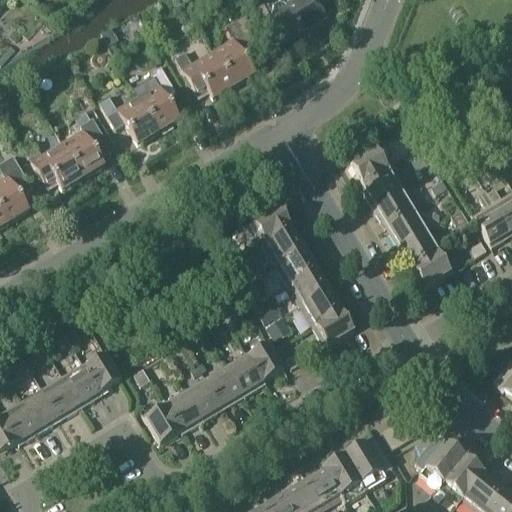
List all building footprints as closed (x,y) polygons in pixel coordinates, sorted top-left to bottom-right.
[(272,0),(262,6),(269,18),(268,19),(283,45),(323,21),(310,0),(272,0)] [(232,91),(254,78),(241,57),(251,51),(235,25),(225,31),(232,43),(211,56),(232,91)] [(232,91),(211,56),(191,69),(184,57),(173,63),(195,98),(205,92),(212,103),(232,91)] [(511,68),(502,75),(511,91),(511,68)] [(151,81),(130,94),(135,102),(156,137),(178,124),(165,103),(175,97),(159,71),(149,77),(151,81)] [(130,94),(135,102),(115,114),(107,102),(97,108),(113,134),(123,128),(136,149),(156,137),(135,102),(130,94)] [(81,135),(60,147),(82,182),(102,169),(89,148),(99,142),(84,116),(73,122),(81,135)] [(422,144),(417,136),(406,142),(412,151),(422,144)] [(486,156),(492,167),(510,157),(503,146),(486,156)] [(82,182),(60,147),(39,159),(32,147),(22,153),(44,189),(54,183),(61,194),(82,182)] [(357,191),(389,172),(376,151),(348,168),(360,188),(356,191),(357,191)] [(479,175),(492,167),(486,156),(473,164),(479,175)] [(0,172),(5,180),(0,183),(0,218),(6,228),(27,215),(21,206),(29,201),(26,196),(32,193),(12,160),(8,162),(0,167),(0,172)] [(401,192),(389,172),(357,191),(369,212),(401,192)] [(441,185),(429,193),(435,201),(447,193),(441,185)] [(401,192),(369,212),(382,232),(414,213),(401,192)] [(485,194),(481,196),(508,241),(511,238),(511,200),(510,197),(500,203),(494,193),(486,197),(485,194)] [(476,199),(484,212),(470,221),(489,253),(508,241),(481,196),(476,199)] [(260,250),(292,231),(292,230),(288,233),(275,212),(247,229),(260,250)] [(426,233),(414,213),(382,232),(394,253),(426,233)] [(460,215),(450,220),(457,233),(467,227),(460,215)] [(292,231),(260,250),(273,271),(304,251),(292,231)] [(426,233),(394,253),(407,273),(410,271),(439,254),(426,233)] [(467,253),(472,262),(483,256),(478,247),(467,253)] [(317,271),(304,251),(273,271),(285,291),(317,271)] [(223,253),(213,259),(218,268),(229,262),(223,253)] [(452,275),(439,254),(410,271),(407,273),(410,271),(423,292),(452,275)] [(330,292),(317,271),(285,291),(298,311),(330,292)] [(249,286),(240,291),(252,311),(261,306),(249,286)] [(330,292),(298,311),(311,332),(339,314),(342,312),(330,292)] [(253,311),(264,328),(281,317),(270,301),(253,311)] [(352,335),(339,314),(311,332),(323,352),(352,335)] [(234,318),(224,323),(231,335),(241,330),(234,318)] [(274,346),(275,347),(292,337),(282,322),(266,332),(274,346)] [(72,334),(63,340),(70,352),(79,346),(72,334)] [(264,345),(243,358),(263,390),(263,389),(262,386),(282,374),(264,345)] [(51,347),(42,353),(48,363),(49,364),(58,358),(51,347)] [(36,357),(42,367),(48,363),(42,353),(36,357)] [(101,357),(80,370),(99,402),(100,401),(98,398),(118,386),(101,357)] [(243,358),(223,370),(242,402),(263,390),(243,358)] [(295,358),(283,364),(289,374),(300,367),(295,358)] [(511,362),(491,389),(511,405),(511,362)] [(200,377),(206,374),(201,366),(196,370),(200,377)] [(80,370),(59,382),(78,414),(99,402),(80,370)] [(195,370),(189,374),(194,382),(200,378),(195,370)] [(223,370),(203,383),(222,415),(242,402),(223,370)] [(1,377),(6,386),(8,389),(17,384),(10,372),(1,377)] [(141,374),(132,379),(139,391),(148,386),(141,374)] [(59,382),(39,395),(58,427),(78,414),(59,382)] [(203,383),(182,396),(202,427),(222,415),(203,383)] [(39,395),(18,407),(37,439),(58,427),(39,395)] [(182,396),(162,408),(181,440),(202,427),(182,396)] [(37,439),(18,407),(0,417),(0,423),(15,448),(17,451),(37,439)] [(181,440),(162,408),(141,421),(158,450),(179,437),(181,440)] [(410,418),(380,436),(392,455),(428,433),(410,418)] [(0,457),(15,448),(0,423),(0,457)] [(458,506),(482,477),(436,439),(412,468),(420,476),(416,480),(454,511),(458,506)] [(321,471),(343,508),(385,483),(381,477),(390,472),(371,441),(321,471)] [(343,508),(321,471),(301,484),(317,511),(322,511),(339,502),(343,508)] [(483,511),(500,492),(482,477),(458,506),(454,511),(458,506),(464,511),(483,511)] [(317,511),(301,484),(280,496),(289,511),(317,511)] [(511,511),(511,501),(500,492),(483,511),(511,511)] [(289,511),(280,496),(260,509),(261,511),(289,511)]
